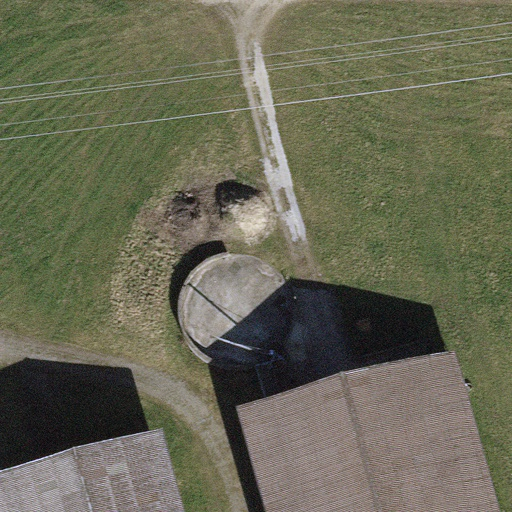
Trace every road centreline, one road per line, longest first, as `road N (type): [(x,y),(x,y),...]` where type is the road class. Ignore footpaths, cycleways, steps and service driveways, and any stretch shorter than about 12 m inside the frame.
road 1 (track): [(328,367),(218,0)]
road 2 (track): [(0,351),(102,369),(194,403),(235,481),(242,511)]
